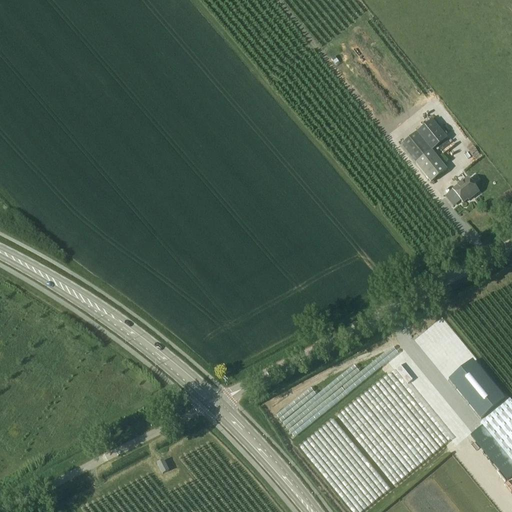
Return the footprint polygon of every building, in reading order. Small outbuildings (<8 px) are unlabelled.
[(431,183),(450,168),(425,137),(406,152),(431,183)] [(479,193),(468,179),(454,191),(455,195),(460,202),(463,205),(473,198),(479,193)] [(389,360),(399,353),(394,347),(385,353),(389,360)] [(449,381),(481,420),(504,401),(472,362),(449,381)] [(511,403),(510,401),(480,425),(511,463),(511,403)] [(169,472),(164,461),(157,465),(162,475),(169,472)] [(363,489),(358,493),(361,496),(358,499),(366,509),(383,495),(371,481),(363,489)]
